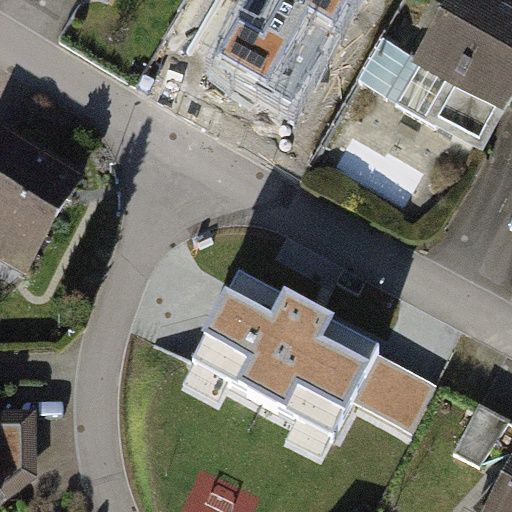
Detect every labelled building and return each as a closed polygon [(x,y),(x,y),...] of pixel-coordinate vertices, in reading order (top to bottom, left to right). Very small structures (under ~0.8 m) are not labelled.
[(271,0),(340,41),(364,0),(271,0)] [(511,0),(460,0),(398,111),(490,162),(511,123),(511,0)] [(0,265),(37,286),(89,195),(7,148),(0,159),(0,265)] [(281,290),(289,265),(244,250),(236,275),(281,290)] [(195,369),(333,440),(380,349),(242,278),(195,369)] [(0,511),(7,511),(38,488),(35,428),(0,429),(0,511)] [(511,511),(511,484),(497,511),(511,511)]
